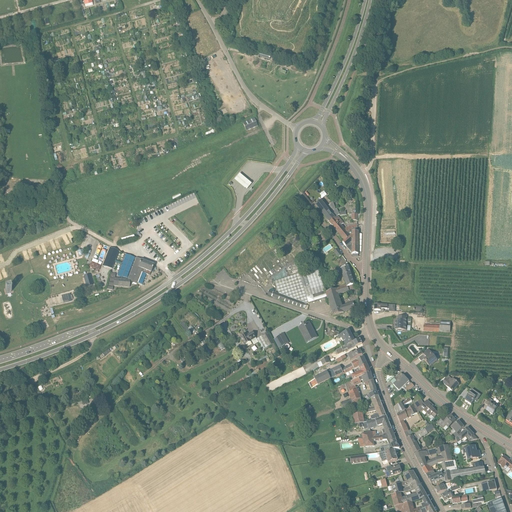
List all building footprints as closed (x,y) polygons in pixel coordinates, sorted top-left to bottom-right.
[(245,131),(258,126),(255,118),(242,123),(245,131)] [(61,150),(55,151),(58,160),(63,158),(61,150)] [(251,185),(239,175),(234,181),(246,191),(251,185)] [(26,193),(36,191),(34,184),(28,185),(29,188),(19,190),(19,194),(26,193)] [(329,222),(330,223),(335,219),(338,216),(339,215),(337,212),(335,208),(333,203),(330,205),(327,208),(321,201),(315,205),(329,222)] [(347,236),(358,229),(357,227),(357,225),(355,225),(349,226),(344,229),(341,225),(344,223),(338,216),(335,219),(330,223),(345,241),(348,238),(347,236)] [(358,231),(358,229),(347,236),(348,238),(345,241),(343,243),(346,246),(353,240),(353,254),(358,254),(358,231)] [(113,269),(119,250),(109,247),(103,266),(113,269)] [(338,258),(342,255),(337,249),(333,252),(338,258)] [(136,258),(128,280),(115,279),(115,274),(110,273),(107,289),(113,290),(113,286),(129,287),(130,281),(137,284),(142,269),(151,273),(154,265),(136,258)] [(99,270),(102,265),(92,261),(90,266),(99,270)] [(346,286),(327,293),(327,294),(348,287),(349,292),(349,291),(354,290),(356,296),(358,296),(357,288),(356,288),(355,285),(349,267),(340,270),(346,286)] [(309,299),(325,293),(326,293),(318,268),(275,282),(278,294),(273,292),(269,291),(268,296),(272,297),(303,309),(305,303),(309,299)] [(92,282),(90,274),(83,276),(86,284),(92,282)] [(327,294),(327,293),(326,293),(334,316),(355,309),(354,304),(343,307),(339,295),(349,292),(349,291),(349,292),(348,287),(327,294)] [(395,321),(395,324),(395,325),(392,325),(392,330),(397,330),(398,331),(401,331),(401,330),(406,330),(406,317),(398,317),(397,321),(395,321)] [(424,331),(439,332),(450,333),(451,322),(440,321),(440,326),(424,325),(424,331)] [(308,340),(316,336),(310,323),(301,327),(308,340)] [(349,330),(339,335),(337,336),(338,337),(339,339),(341,339),(341,338),(343,342),(342,342),(344,347),(342,348),(355,342),(355,341),(349,330)] [(251,340),(256,337),(253,331),(248,334),(247,333),(241,337),(245,345),(252,341),(251,340)] [(268,332),(262,336),(256,339),(262,350),(274,344),(268,332)] [(281,347),(283,347),(288,343),(283,334),(277,337),(276,338),(279,342),(275,344),(278,349),(281,347)] [(355,342),(342,348),(343,351),(345,350),(347,348),(348,350),(349,350),(355,347),(362,344),(360,339),(355,341),(355,342)] [(424,359),(430,366),(437,360),(435,357),(429,349),(418,358),(421,361),(424,359)] [(348,354),(351,360),(363,354),(360,350),(354,353),(353,351),(348,354)] [(321,360),(322,362),(323,364),(324,366),(330,363),(327,357),(325,358),(323,359),(321,360)] [(359,367),(360,369),(367,365),(364,357),(356,361),(359,367)] [(353,367),(351,364),(344,367),(345,368),(342,369),(340,366),(332,369),(336,377),(343,373),(343,372),(351,367),(353,367)] [(351,382),(371,373),(367,365),(360,369),(361,371),(355,374),(355,373),(352,375),(352,376),(351,377),(351,382)] [(318,385),(331,379),(327,371),(314,378),(318,385)] [(350,399),(352,402),(360,399),(361,398),(357,390),(355,385),(359,383),(360,382),(359,381),(362,380),(364,385),(368,383),(371,393),(377,391),(373,381),(371,373),(351,382),(348,383),(345,385),(346,387),(346,389),(347,389),(350,399)] [(403,388),(404,389),(410,383),(401,373),(395,379),(397,381),(393,385),(395,387),(393,389),(397,393),(403,388)] [(452,391),(459,384),(453,378),(452,379),(448,376),(443,382),(449,387),(447,390),(450,393),(451,391),(452,391)] [(411,384),(410,383),(404,389),(407,392),(414,386),(412,384),(411,384)] [(481,395),(473,390),(472,390),(465,401),(471,405),(474,400),(477,402),(481,395)] [(369,400),(370,399),(371,399),(379,396),(377,391),(371,393),(369,394),(367,395),(369,400)] [(383,408),(379,396),(371,399),(374,408),(368,410),(368,412),(375,411),(376,411),(383,408)] [(394,408),(397,416),(406,410),(404,406),(412,402),(409,398),(406,400),(406,401),(402,404),(394,408)] [(489,399),(485,404),(489,406),(486,410),(493,415),(498,407),(499,405),(492,401),(489,399)] [(431,416),(434,418),(438,413),(430,406),(431,404),(427,401),(424,405),(421,400),(413,405),(417,411),(420,409),(422,410),(423,411),(423,412),(425,414),(426,414),(430,417),(431,416)] [(406,411),(406,410),(397,416),(400,423),(404,421),(412,417),(411,416),(417,413),(413,406),(406,411)] [(370,417),(371,421),(372,421),(373,421),(386,417),(383,408),(376,411),(375,411),(377,415),(370,417)] [(359,424),(364,423),(362,413),(353,415),(355,425),(359,424)] [(445,431),(456,421),(451,416),(447,420),(444,417),(437,424),(443,429),(445,431)] [(371,421),(367,421),(369,430),(377,427),(382,425),(383,426),(389,423),(386,417),(373,421),(372,421),(371,421)] [(455,439),(456,439),(458,437),(462,434),(459,431),(464,427),(459,421),(451,428),(453,430),(455,433),(454,434),(452,435),(455,439)] [(383,434),(380,435),(380,437),(388,436),(386,432),(387,432),(392,430),(389,423),(383,426),(384,429),(382,430),(383,434)] [(415,434),(410,437),(407,439),(414,454),(421,451),(427,448),(426,447),(420,450),(418,446),(416,441),(428,433),(434,429),(432,424),(415,434)] [(406,425),(405,425),(401,426),(407,439),(410,437),(407,432),(408,431),(409,431),(406,425)] [(338,441),(344,439),(342,428),(336,429),(338,441)] [(457,443),(458,443),(461,441),(465,437),(468,440),(469,440),(469,441),(470,440),(471,441),(478,439),(474,435),(468,428),(462,434),(458,437),(456,439),(457,443)] [(387,440),(389,446),(397,443),(396,440),(392,430),(387,432),(386,432),(388,436),(380,437),(376,437),(372,437),(371,433),(370,433),(362,435),(365,448),(374,447),(373,442),(383,441),(387,440)] [(384,452),(385,453),(391,451),(394,450),(400,449),(397,443),(389,446),(380,448),(381,452),(381,453),(384,452)] [(441,457),(436,458),(437,464),(444,463),(452,461),(449,448),(448,445),(438,448),(438,445),(435,446),(436,449),(427,451),(421,453),(414,455),(422,469),(428,466),(427,462),(429,461),(429,460),(426,461),(424,458),(429,456),(430,456),(431,456),(438,454),(440,454),(441,457)] [(464,449),(467,460),(481,457),(479,452),(479,451),(477,451),(475,446),(464,449)] [(388,463),(398,460),(394,450),(391,451),(385,453),(388,463)] [(367,462),(366,455),(350,457),(351,464),(367,462)] [(511,456),(509,460),(504,456),(499,463),(503,467),(505,464),(511,469),(511,456)] [(428,478),(435,475),(431,467),(437,464),(436,458),(429,461),(427,462),(428,466),(422,469),(428,478)] [(450,472),(457,471),(455,461),(455,460),(452,461),(444,463),(447,472),(449,472),(450,472)] [(390,477),(393,476),(402,473),(399,466),(392,469),(391,466),(386,468),(387,472),(388,472),(390,477)] [(457,471),(450,472),(452,481),(452,482),(486,475),(484,467),(457,472),(457,471)] [(403,475),(406,480),(406,481),(403,482),(403,481),(400,482),(400,483),(401,483),(402,487),(411,484),(419,481),(416,476),(413,472),(403,475)] [(445,482),(452,481),(450,472),(449,472),(447,472),(442,474),(442,473),(436,474),(435,475),(428,478),(432,484),(443,479),(444,479),(445,482)] [(414,491),(415,491),(416,491),(422,488),(419,481),(411,484),(412,486),(409,487),(402,489),(402,487),(401,483),(400,483),(392,486),(394,495),(401,493),(410,490),(411,492),(414,491)] [(487,483),(489,491),(497,490),(494,481),(487,483)] [(443,485),(435,489),(438,495),(446,491),(445,488),(451,487),(450,483),(443,485)] [(489,491),(487,483),(481,484),(483,492),(489,491)] [(464,488),(466,494),(477,491),(476,485),(464,488)] [(416,491),(415,491),(416,494),(402,498),(401,493),(394,495),(391,495),(394,507),(395,507),(395,508),(399,507),(412,502),(420,500),(422,499),(428,497),(422,488),(416,491)] [(445,494),(442,496),(445,502),(452,499),(452,498),(452,497),(449,490),(444,493),(445,494)] [(453,504),(461,503),(464,502),(468,501),(466,495),(463,496),(452,497),(452,498),(452,499),(453,504)] [(412,502),(399,507),(395,508),(396,511),(398,511),(401,511),(400,511),(426,511),(425,509),(433,506),(428,497),(422,499),(424,504),(421,505),(422,507),(414,510),(412,502)] [(487,504),(490,511),(506,511),(502,498),(487,504)]
